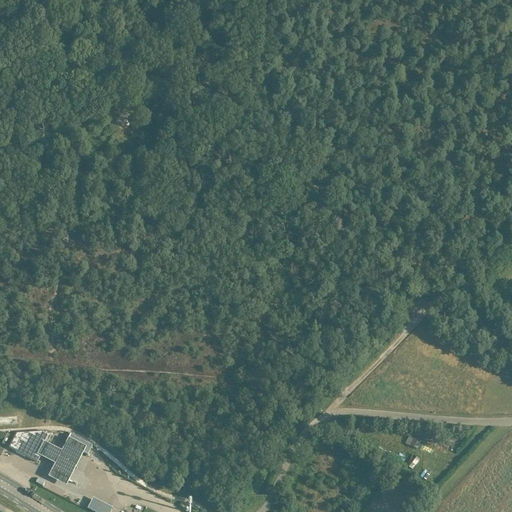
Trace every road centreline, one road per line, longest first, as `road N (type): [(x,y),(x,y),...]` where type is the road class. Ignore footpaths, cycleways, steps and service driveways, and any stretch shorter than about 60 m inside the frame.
road 1 (unclassified): [(263,511),(304,428),(329,417),(511,418)]
road 2 (track): [(457,274),(329,417)]
